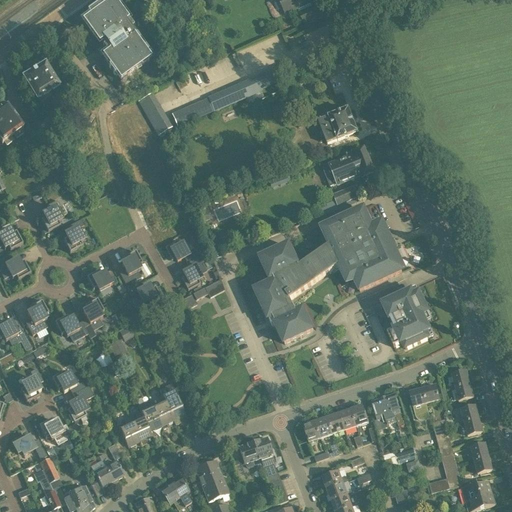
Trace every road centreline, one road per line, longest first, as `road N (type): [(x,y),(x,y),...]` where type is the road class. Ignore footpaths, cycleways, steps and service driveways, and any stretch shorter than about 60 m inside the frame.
road 1 (residential): [(285,416),(227,267),(416,185)]
road 2 (residential): [(142,232),(111,163),(106,101),(49,23)]
road 3 (residential): [(285,416),(483,341)]
road 4 (tertiary): [(416,185),(354,25)]
road 5 (tertiary): [(483,341),(416,185)]
road 6 (residential): [(137,487),(79,361),(103,349)]
road 7 (residential): [(137,487),(182,456),(280,418)]
